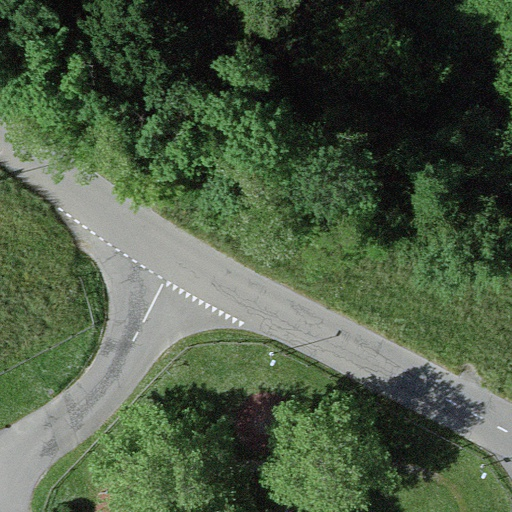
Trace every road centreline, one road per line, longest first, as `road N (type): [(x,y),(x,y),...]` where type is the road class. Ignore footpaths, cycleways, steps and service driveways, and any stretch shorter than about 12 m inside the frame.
road 1 (residential): [(511,433),(175,257)]
road 2 (residential): [(9,466),(60,432),(106,379),(175,257)]
road 3 (residential): [(175,257),(0,133)]
